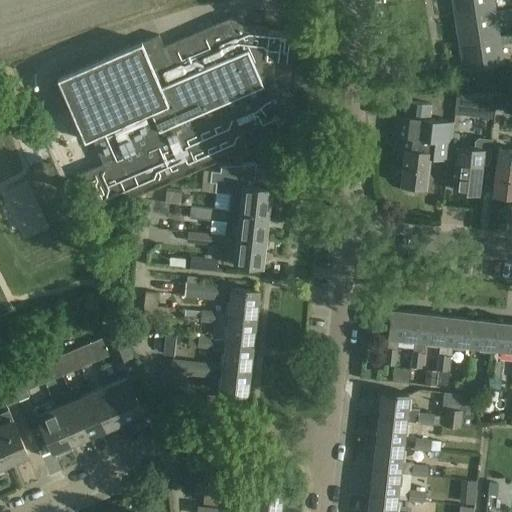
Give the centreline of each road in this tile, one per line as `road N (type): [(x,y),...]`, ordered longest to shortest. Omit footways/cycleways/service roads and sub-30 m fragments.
road 1 (residential): [(30,511),(208,435),(327,442)]
road 2 (residential): [(352,233),(352,0)]
road 3 (residential): [(327,442),(352,233)]
road 4 (residential): [(511,251),(352,233)]
